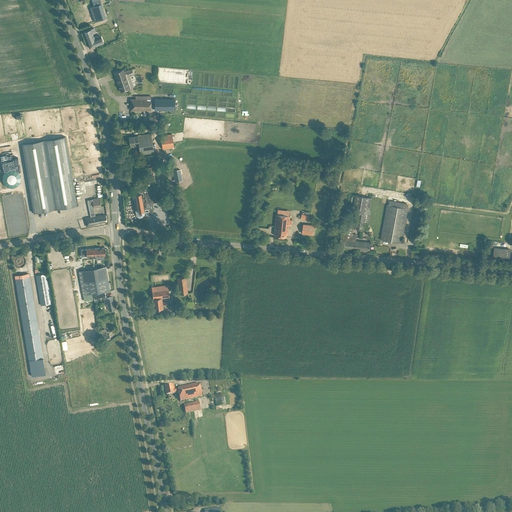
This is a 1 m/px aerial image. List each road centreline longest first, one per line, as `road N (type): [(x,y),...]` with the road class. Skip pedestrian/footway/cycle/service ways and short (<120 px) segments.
road 1 (unclassified): [(511,272),(116,229)]
road 2 (secondary): [(116,229),(122,299),(165,511)]
road 3 (secondary): [(116,229),(102,118),(58,0)]
